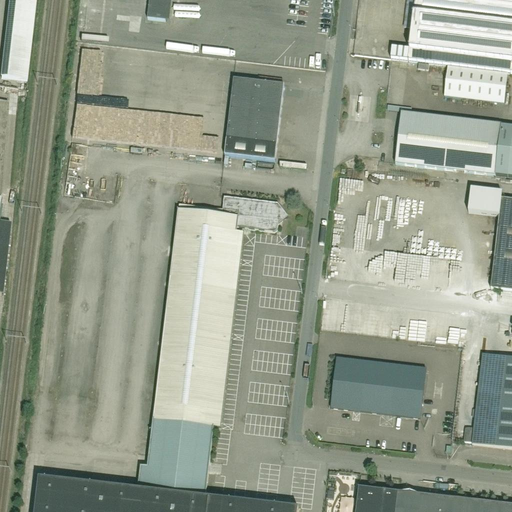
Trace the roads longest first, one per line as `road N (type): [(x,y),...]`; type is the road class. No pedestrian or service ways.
road 1 (unclassified): [(511,479),(309,454),(298,441),(345,0)]
road 2 (unknown): [(324,181),(198,164),(171,173),(126,452),(102,467),(39,458)]
road 3 (unknown): [(298,441),(249,450),(238,435),(261,254)]
